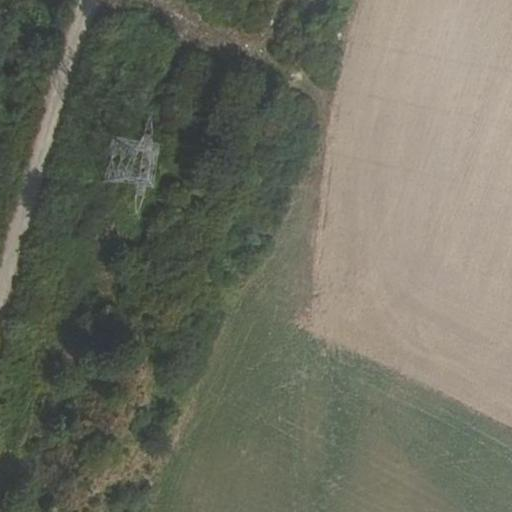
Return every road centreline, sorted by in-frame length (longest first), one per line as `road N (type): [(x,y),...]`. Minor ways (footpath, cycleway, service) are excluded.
road 1 (track): [(511,419),(383,347),(340,297),(331,247),(344,145),(335,117),(291,79),(140,0)]
road 2 (track): [(0,322),(89,0)]
